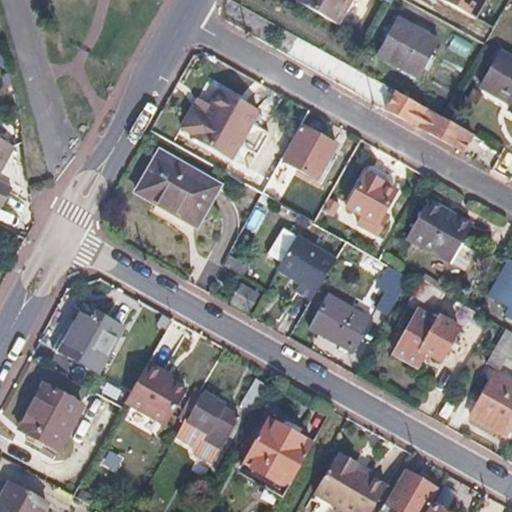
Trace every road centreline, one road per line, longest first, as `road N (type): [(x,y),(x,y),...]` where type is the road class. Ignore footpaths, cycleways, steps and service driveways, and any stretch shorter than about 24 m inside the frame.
road 1 (residential): [(61,239),(511,491)]
road 2 (residential): [(188,23),(511,204)]
road 3 (residential): [(188,23),(61,239)]
road 4 (residential): [(61,239),(0,349)]
